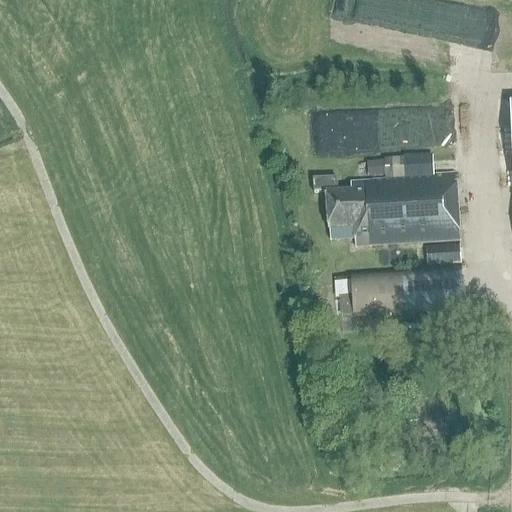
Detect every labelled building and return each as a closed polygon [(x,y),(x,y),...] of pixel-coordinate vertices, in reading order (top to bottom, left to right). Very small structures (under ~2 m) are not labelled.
[(384,161),(366,162),(367,178),(385,177),(384,161)] [(304,168),(304,191),(319,190),(318,168),(304,168)] [(453,173),(429,175),(429,177),(350,182),(351,190),(326,192),(328,229),(330,229),(330,239),(354,238),(354,246),(457,240),(453,173)] [(458,246),(425,248),(426,266),(459,264),(458,246)] [(460,270),(401,273),(403,314),(462,311),(460,270)] [(364,406),(373,405),(370,382),(361,383),(364,406)]
